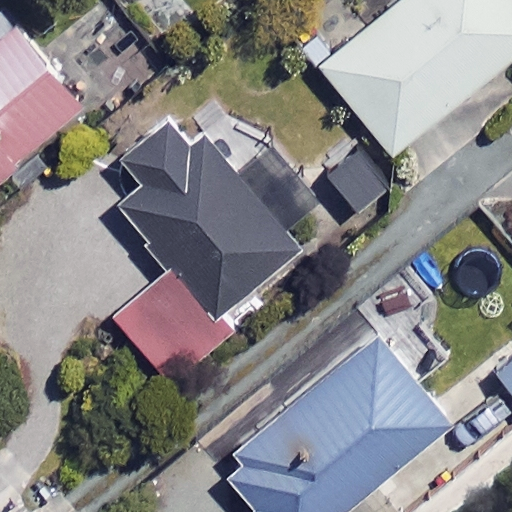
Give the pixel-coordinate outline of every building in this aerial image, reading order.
[(511,0),(404,0),(323,64),(393,152),(511,58),(511,0)] [(96,104),(29,25),(0,49),(0,197),(50,156),(43,148),(96,104)] [(244,179),(188,116),(106,190),(180,273),(124,323),(180,386),(241,330),(228,316),(330,225),(269,157),(244,179)] [(237,511),(386,511),(395,505),(367,472),(439,411),(366,324),(211,457),(249,502),(237,511)] [(511,336),(485,357),(511,392),(511,336)]
